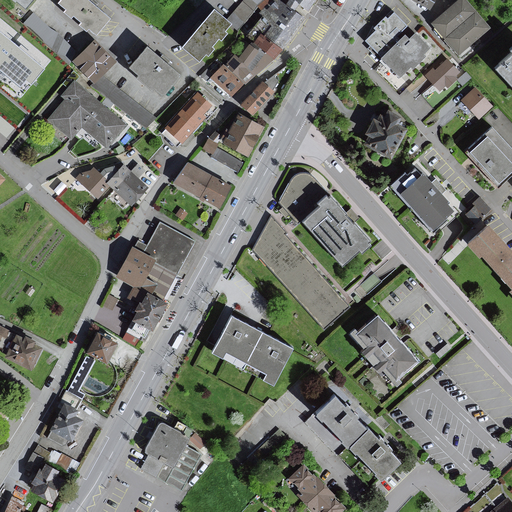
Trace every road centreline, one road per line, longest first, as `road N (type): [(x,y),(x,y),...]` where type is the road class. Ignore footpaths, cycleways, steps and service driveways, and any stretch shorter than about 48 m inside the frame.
road 1 (tertiary): [(77,511),(286,133)]
road 2 (residential): [(112,257),(147,197),(259,76),(312,34),(336,39)]
road 3 (residential): [(286,133),(327,159),(511,364)]
road 4 (residential): [(336,39),(511,230)]
road 5 (residential): [(387,511),(424,471),(451,498),(511,444)]
road 6 (residential): [(43,400),(112,257)]
road 7 (residential): [(112,257),(0,157)]
